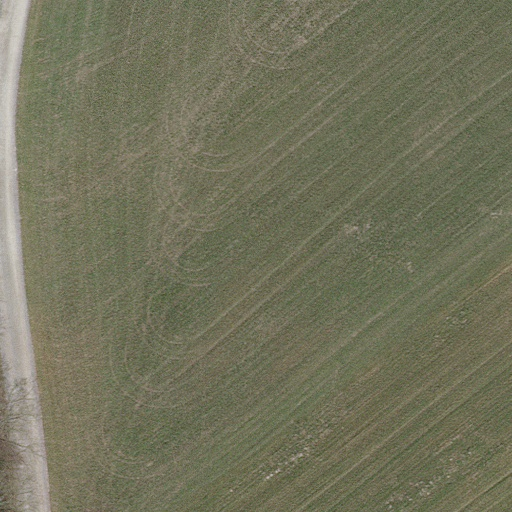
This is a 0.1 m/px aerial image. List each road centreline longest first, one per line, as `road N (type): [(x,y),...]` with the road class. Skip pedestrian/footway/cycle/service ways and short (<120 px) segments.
road 1 (track): [(0,155),(38,511)]
road 2 (track): [(15,0),(0,134)]
